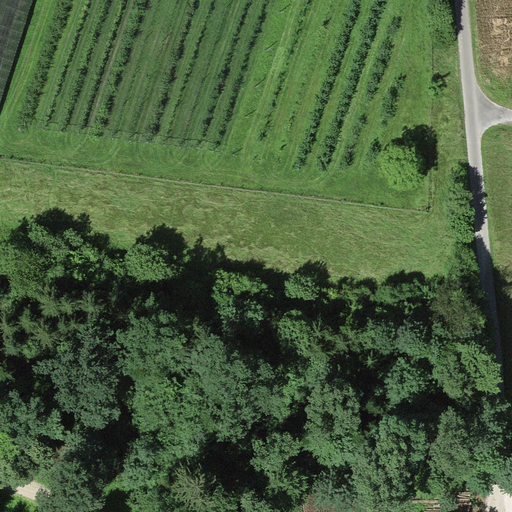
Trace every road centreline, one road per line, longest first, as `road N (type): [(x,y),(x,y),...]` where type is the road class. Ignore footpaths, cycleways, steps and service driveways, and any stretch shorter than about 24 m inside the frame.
road 1 (track): [(476,116),(495,511)]
road 2 (track): [(511,115),(476,116),(463,0)]
